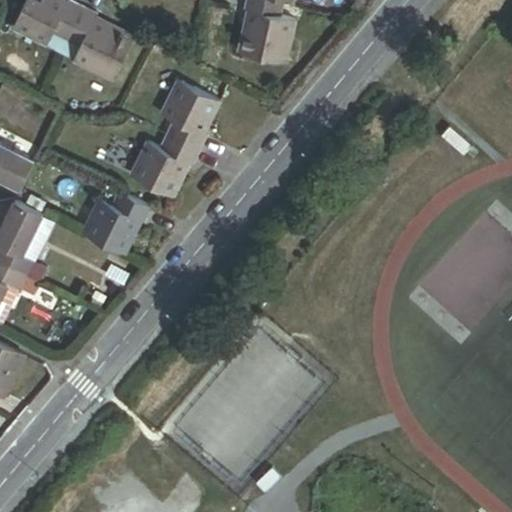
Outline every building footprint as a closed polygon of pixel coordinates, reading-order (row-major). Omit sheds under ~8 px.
[(66,41),(83,7),(68,0),(66,0),(64,6),(51,0),(25,0),(13,25),(31,34),(28,38),(44,46),(51,33),(66,41)] [(295,21),(281,18),(286,1),(280,0),(246,0),(244,9),(252,11),(248,28),(244,27),(238,51),(280,62),(286,40),(290,41),(295,21)] [(134,37),(112,26),(110,30),(93,21),(97,14),(83,7),(66,41),(80,47),(73,60),(92,70),(94,66),(114,76),(134,37)] [(13,25),(11,29),(28,38),(31,34),(13,25)] [(51,33),(44,46),(60,54),(66,41),(51,33)] [(280,62),(285,63),(290,41),(286,40),(280,62)] [(66,41),(60,54),(73,60),(80,47),(66,41)] [(92,70),(112,80),(114,76),(94,66),(92,70)] [(174,121),(167,134),(199,151),(207,137),(200,134),(207,119),(209,120),(219,101),(182,82),(173,100),(169,98),(161,114),(174,121)] [(192,164),(199,151),(167,134),(160,147),(148,141),(139,159),(143,161),(135,177),(171,196),(181,178),(178,177),(186,161),(192,164)] [(0,176),(20,187),(34,159),(0,140),(0,176)] [(139,159),(130,175),(135,177),(143,161),(139,159)] [(85,233),(124,253),(133,233),(131,232),(138,218),(144,220),(151,207),(118,191),(111,204),(99,198),(91,215),(94,216),(85,233)] [(23,255),(44,213),(14,198),(0,226),(0,233),(4,235),(0,242),(0,261),(27,275),(34,260),(23,255)] [(94,216),(91,215),(83,232),(85,233),(94,216)] [(0,300),(9,282),(20,288),(27,275),(0,261),(0,300)] [(27,275),(20,288),(33,294),(40,281),(27,275)] [(95,288),(90,296),(103,304),(108,295),(95,288)] [(80,302),(72,316),(79,320),(86,305),(80,302)] [(0,394),(3,396),(25,353),(0,340),(0,394)]
